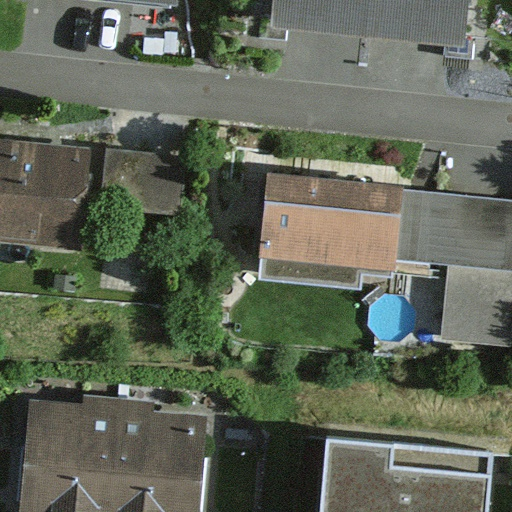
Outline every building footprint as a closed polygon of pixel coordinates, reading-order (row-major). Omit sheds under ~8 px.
[(476,0),(288,0),(287,28),(473,44),(476,0)] [(109,155),(0,143),(0,237),(100,248),(109,155)] [(511,200),(283,175),(274,253),(511,279),(511,200)] [(203,511),(212,416),(43,401),(32,511),(203,511)] [(388,432),(331,427),(322,511),(480,511),(486,460),(386,450),(388,432)]
